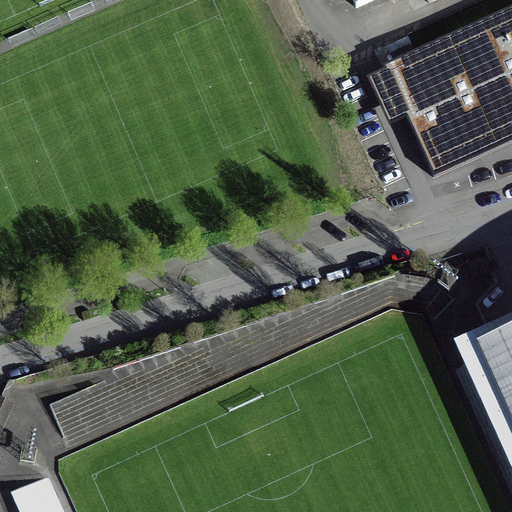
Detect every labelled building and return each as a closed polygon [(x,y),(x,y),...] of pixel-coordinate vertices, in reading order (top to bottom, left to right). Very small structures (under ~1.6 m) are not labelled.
[(349,0),(354,11),(377,0),(349,0)] [(511,3),(383,63),(385,68),(368,76),(390,124),(407,116),(435,176),(511,141),(511,3)] [(476,277),(484,275),(481,266),(474,268),(476,277)] [(407,281),(423,283),(425,273),(409,271),(407,281)] [(511,328),(476,345),(511,422),(511,328)] [(16,511),(61,511),(47,480),(9,496),(16,511)]
